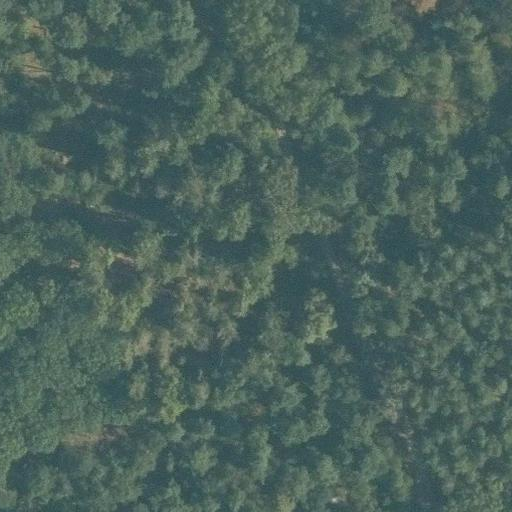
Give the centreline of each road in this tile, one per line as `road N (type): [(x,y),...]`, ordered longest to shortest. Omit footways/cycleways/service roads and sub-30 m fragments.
road 1 (track): [(224,0),(339,259)]
road 2 (track): [(339,259),(438,511)]
